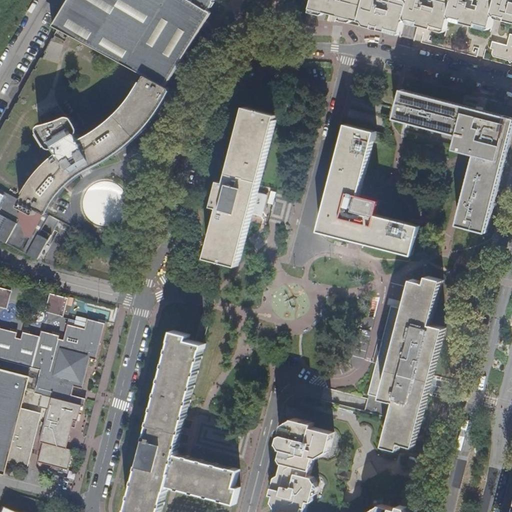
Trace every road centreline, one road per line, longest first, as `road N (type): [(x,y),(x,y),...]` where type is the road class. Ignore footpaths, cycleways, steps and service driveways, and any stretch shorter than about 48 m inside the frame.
road 1 (residential): [(349,50),(285,52),(233,79),(203,117),(156,263)]
road 2 (secondary): [(511,253),(446,511)]
road 3 (residential): [(93,511),(143,301)]
road 4 (residential): [(303,241),(349,50)]
road 5 (residential): [(349,50),(511,85)]
road 6 (residential): [(143,301),(0,261)]
road 7 (secondary): [(485,511),(511,374)]
